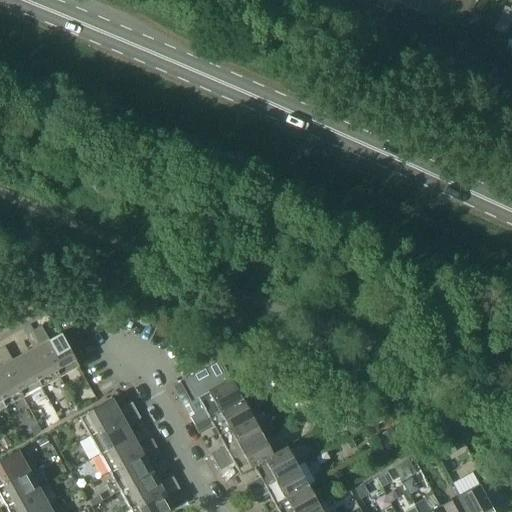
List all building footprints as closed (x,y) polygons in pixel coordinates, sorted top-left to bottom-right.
[(511,10),(503,7),(493,27),(504,33),(511,16),(511,10)] [(41,326),(33,330),(59,377),(78,366),(60,334),(49,340),(41,326)] [(33,348),(23,354),(41,387),(59,377),(33,330),(25,335),(33,348)] [(5,346),(0,348),(0,356),(23,397),(41,387),(23,354),(12,360),(5,346)] [(0,398),(5,407),(23,397),(0,356),(0,398)] [(233,383),(220,360),(173,386),(184,406),(198,398),(200,403),(203,409),(190,416),(190,417),(191,419),(194,424),(249,394),(241,378),(233,383)] [(260,413),(249,394),(194,424),(199,432),(212,425),(218,436),(252,417),(260,413)] [(79,417),(89,436),(136,410),(132,402),(118,410),(111,399),(79,417)] [(89,436),(99,454),(132,436),(126,425),(140,418),(136,410),(89,436)] [(372,410),(360,420),(366,427),(378,417),(372,410)] [(211,454),(215,462),(262,436),(252,417),(218,436),(224,446),(211,454)] [(40,430),(37,424),(30,428),(33,434),(40,430)] [(380,436),(384,442),(395,436),(392,429),(380,436)] [(99,454),(109,472),(156,446),(152,439),(138,446),(132,436),(99,454)] [(240,474),(253,467),(253,466),(273,455),(272,454),(262,436),(215,462),(220,470),(233,463),(240,474)] [(0,441),(4,447),(9,444),(6,438),(0,440),(0,441)] [(46,439),(38,444),(41,450),(49,445),(46,439)] [(456,451),(449,439),(435,447),(441,459),(456,451)] [(109,472),(119,491),(152,472),(147,462),(160,454),(156,446),(109,472)] [(245,484),(250,492),(297,466),(286,446),(272,454),(273,455),(253,466),(253,467),(259,477),(245,484)] [(0,485),(28,470),(18,451),(0,460),(0,485)] [(268,493),(274,504),(308,485),(315,481),(304,462),(297,466),(250,492),(254,500),(268,493)] [(401,464),(394,468),(401,480),(408,476),(401,464)] [(0,496),(5,506),(39,488),(28,470),(0,485),(0,496)] [(501,470),(494,474),(498,482),(505,478),(501,470)] [(388,471),(378,476),(383,486),(393,481),(388,471)] [(119,491),(130,509),(176,483),(172,475),(158,483),(152,472),(119,491)] [(493,511),(473,474),(453,485),(459,495),(468,511),(493,511)] [(176,483),(130,509),(131,511),(168,511),(173,510),(167,498),(181,491),(176,483)] [(304,511),(318,504),(308,485),(274,504),(278,511),(304,511)] [(363,485),(356,489),(361,498),(368,495),(363,485)] [(38,511),(49,506),(39,488),(5,506),(8,511),(38,511)] [(468,511),(459,495),(440,506),(443,511),(468,511)]
